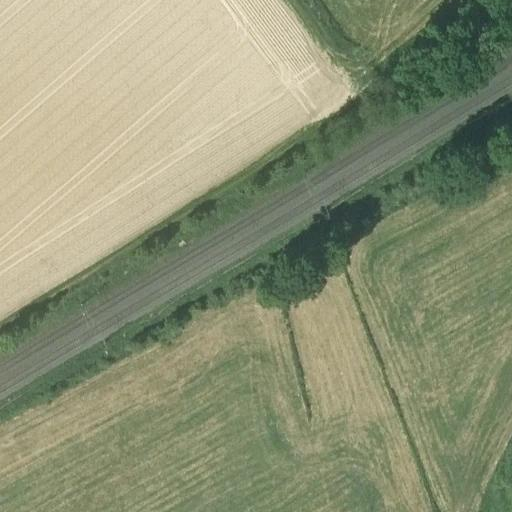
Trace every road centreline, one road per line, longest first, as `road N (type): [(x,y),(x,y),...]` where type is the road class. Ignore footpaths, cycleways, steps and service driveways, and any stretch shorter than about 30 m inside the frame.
road 1 (track): [(0,328),(358,94)]
road 2 (track): [(358,94),(496,0)]
